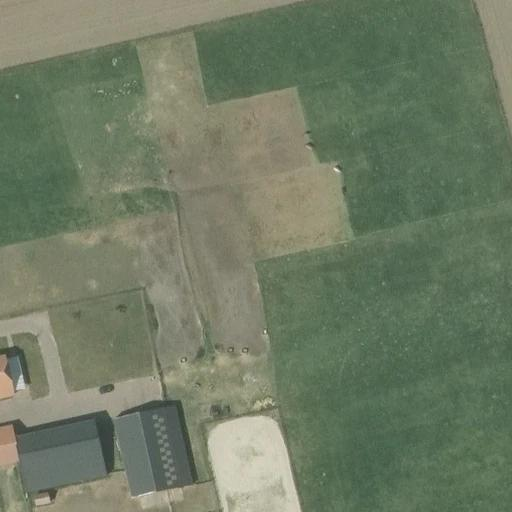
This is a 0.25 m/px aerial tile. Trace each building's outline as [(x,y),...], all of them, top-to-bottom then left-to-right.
[(0,358),(0,398),(12,396),(4,358),(0,358)] [(111,421),(129,501),(188,487),(174,421),(167,423),(164,409),(111,421)] [(94,423),(14,439),(19,463),(24,493),(105,476),(94,423)] [(0,430),(0,467),(19,463),(14,439),(11,428),(0,430)] [(34,496),(36,506),(48,504),(46,493),(34,496)]
